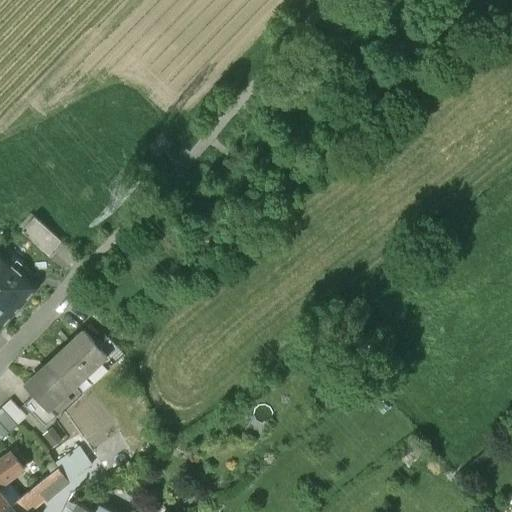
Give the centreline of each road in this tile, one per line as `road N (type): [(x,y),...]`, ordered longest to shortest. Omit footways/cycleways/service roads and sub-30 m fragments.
road 1 (track): [(90,263),(335,0)]
road 2 (residential): [(0,357),(90,263)]
